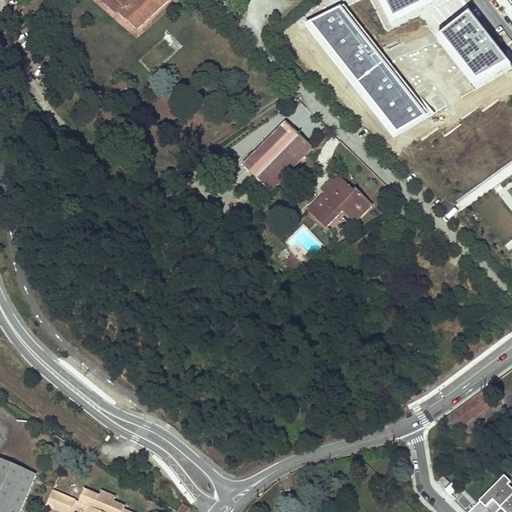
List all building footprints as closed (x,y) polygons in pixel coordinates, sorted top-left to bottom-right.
[(102,0),(138,30),(169,0),(134,0),(133,2),(130,0),(102,0)] [(377,0),(392,29),(451,0),(377,0)] [(428,116),(342,9),(306,27),(392,135),(428,116)] [(511,69),(470,16),(438,42),(475,91),(511,69)] [(126,90),(131,85),(125,79),(120,84),(126,90)] [(271,192),(313,148),(286,122),(244,165),(271,192)] [(356,222),(372,206),(357,190),(355,193),(337,175),(323,190),(326,194),(310,212),(327,228),(344,211),(356,222)] [(305,267),(293,255),(285,264),(296,276),(305,267)] [(491,405),(482,392),(455,411),(464,424),(491,405)] [(0,511),(19,511),(26,499),(36,476),(0,459),(0,511)] [(439,481),(446,487),(450,483),(443,477),(439,481)] [(504,477),(479,502),(485,508),(492,500),(493,499),(506,511),(511,511),(511,490),(506,485),(509,482),(504,477)] [(450,496),(458,489),(452,483),(445,490),(450,496)] [(125,506),(113,501),(115,496),(101,491),(99,495),(84,489),(78,501),(90,507),(88,511),(130,511),(123,509),(125,506)] [(70,511),(75,500),(52,490),(46,505),(62,511),(70,511)] [(506,511),(493,499),(492,500),(499,508),(502,511),(506,511)] [(186,511),(189,508),(182,503),(177,511),(186,511)]
